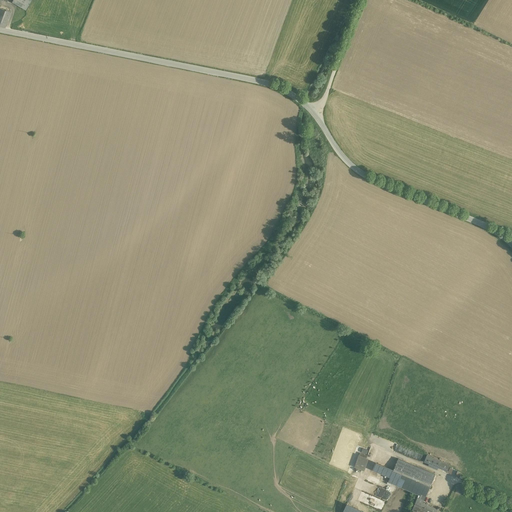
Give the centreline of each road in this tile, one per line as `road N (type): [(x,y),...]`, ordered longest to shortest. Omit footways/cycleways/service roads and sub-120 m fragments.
road 1 (tertiary): [(315,112),(254,79),(0,29)]
road 2 (tertiary): [(511,244),(354,168),(315,112)]
road 3 (unclassified): [(363,0),(315,112)]
